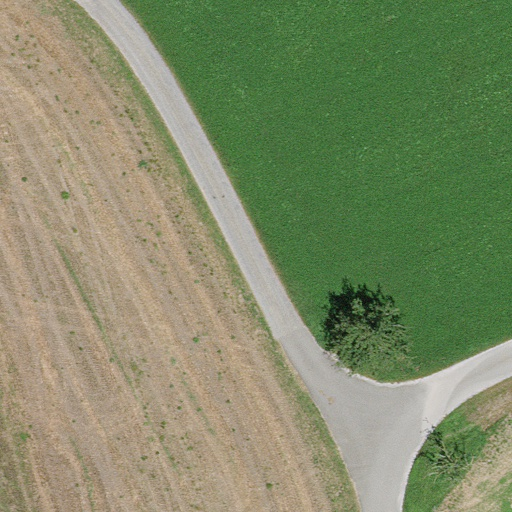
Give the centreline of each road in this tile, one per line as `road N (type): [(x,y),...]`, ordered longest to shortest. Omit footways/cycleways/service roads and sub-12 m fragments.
road 1 (track): [(343,427),(131,41),(90,0)]
road 2 (track): [(365,511),(343,427),(511,345)]
